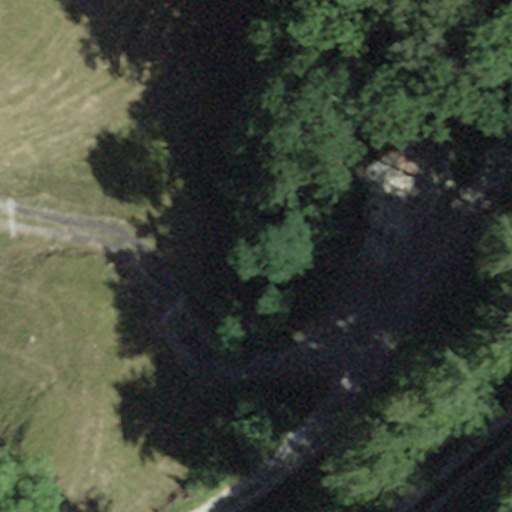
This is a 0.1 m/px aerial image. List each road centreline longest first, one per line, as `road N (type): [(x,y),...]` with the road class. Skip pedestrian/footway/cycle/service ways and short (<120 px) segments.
road 1 (track): [(0,219),(115,245),(179,278),(232,328),(281,342),(337,323),(429,203),(469,189)]
road 2 (track): [(240,511),(345,398),(511,122)]
road 3 (track): [(401,511),(511,416)]
